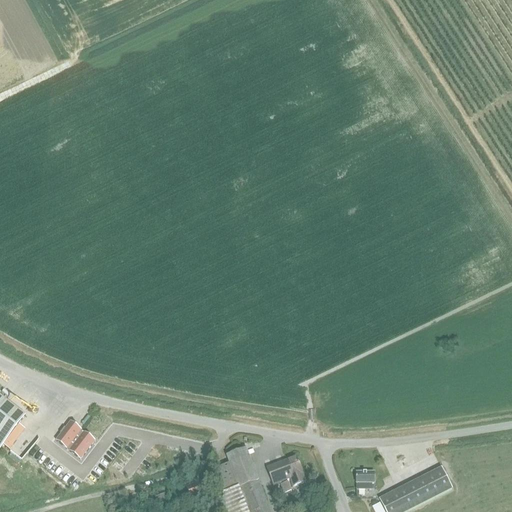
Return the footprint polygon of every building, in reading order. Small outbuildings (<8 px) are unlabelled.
[(0,448),(24,417),(0,398),(0,448)] [(82,431),(71,423),(56,442),(67,450),(82,431)] [(24,430),(18,425),(2,445),(8,450),(24,430)] [(247,511),(269,511),(249,457),(246,450),(227,457),(230,464),(215,470),(228,504),(242,498),(247,511)] [(431,451),(424,456),(432,466),(438,461),(431,451)] [(305,483),(302,475),(303,475),(296,458),(267,470),(273,486),(290,480),(293,488),(305,483)] [(410,511),(453,491),(442,469),(379,501),(384,511),(410,511)] [(357,474),(357,485),(357,489),(366,489),(366,485),(374,485),(374,474),(357,474)] [(157,499),(161,508),(168,505),(165,496),(157,499)]
